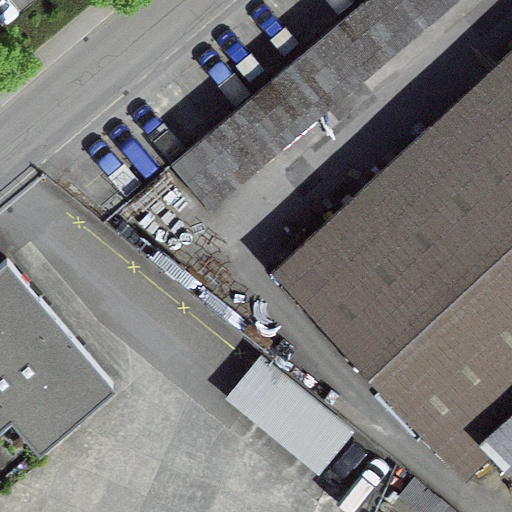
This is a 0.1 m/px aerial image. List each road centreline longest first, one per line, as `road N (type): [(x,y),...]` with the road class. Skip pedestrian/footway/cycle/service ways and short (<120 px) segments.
road 1 (unknown): [(114,511),(148,460),(166,407),(164,362),(4,154)]
road 2 (residential): [(0,158),(184,0)]
